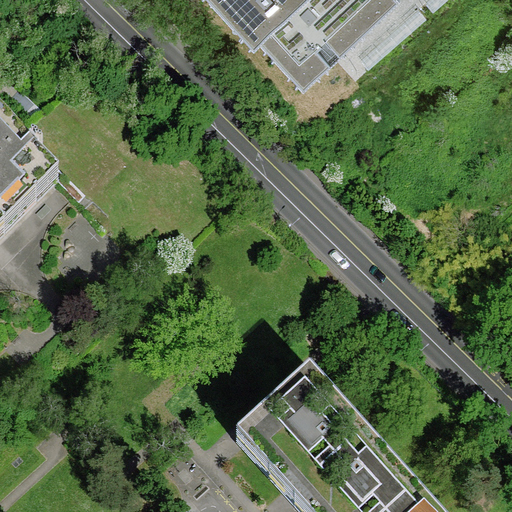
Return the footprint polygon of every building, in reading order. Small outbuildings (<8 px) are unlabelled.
[(227,0),(305,84),(396,0),(227,0)] [(511,15),(503,24),(511,34),(511,15)] [(511,34),(503,24),(442,77),(496,139),(511,125),(511,34)] [(442,77),(379,131),(433,193),(496,139),(442,77)] [(0,123),(0,240),(59,184),(16,140),(0,123)] [(311,386),(247,443),(302,504),(365,447),(311,386)] [(365,447),(302,504),(309,511),(404,511),(416,502),(365,447)] [(424,511),(416,502),(404,511),(424,511)]
